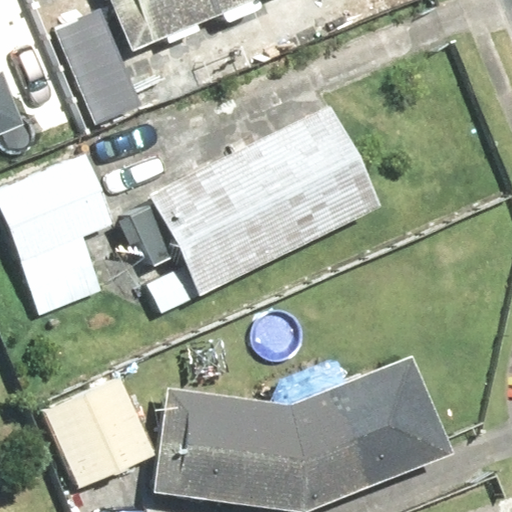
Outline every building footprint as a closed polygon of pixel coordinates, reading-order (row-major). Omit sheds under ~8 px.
[(93,0),(116,53),(246,0),(93,0)] [(81,13),(28,34),(64,128),(117,107),(81,13)] [(183,299),(357,211),(305,109),(131,198),(183,299)] [(68,148),(0,178),(0,251),(28,315),(88,289),(66,241),(102,225),(68,148)] [(135,497),(251,511),(296,511),(430,458),(390,362),(275,409),(149,393),(135,497)] [(103,381),(29,410),(47,456),(9,471),(22,504),(133,461),(103,381)]
